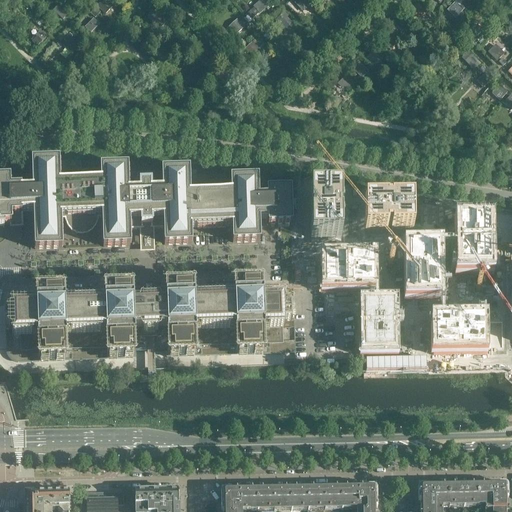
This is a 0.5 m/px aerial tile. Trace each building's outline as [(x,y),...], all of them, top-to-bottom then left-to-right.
[(100,0),(95,6),(105,15),(115,5),(109,0),(100,0)] [(196,0),(190,7),(200,17),(209,7),(201,0),(196,0)] [(265,0),(261,0),(254,6),(261,14),(271,5),(265,0)] [(296,0),(290,6),(300,15),(309,6),(303,0),(296,0)] [(49,12),(59,21),(68,11),(58,2),(49,12)] [(448,19),(464,19),(464,2),(448,2),(448,19)] [(408,12),(417,22),(427,12),(417,3),(408,12)] [(142,24),(152,33),(161,23),(152,14),(142,24)] [(226,27),(236,36),(245,26),(236,17),(226,27)] [(92,32),(101,24),(95,18),(86,26),(92,32)] [(267,28),(277,37),(287,27),(277,18),(267,28)] [(28,38),(38,47),(47,37),(38,28),(28,38)] [(460,37),(470,47),(479,37),(470,28),(460,37)] [(245,47),(255,56),(265,46),(255,37),(245,47)] [(373,48),(383,57),(392,47),(383,38),(373,48)] [(57,51),(67,60),(77,50),(67,41),(57,51)] [(486,53),(496,62),(506,53),(496,43),(486,53)] [(368,60),(376,67),(383,58),(375,51),(368,60)] [(476,74),(484,66),(470,51),(462,59),(476,74)] [(190,69),(199,78),(209,68),(199,59),(190,69)] [(358,73),(363,78),(371,70),(365,65),(358,73)] [(335,82),(345,91),(355,81),(345,72),(335,82)] [(502,103),(511,113),(511,112),(511,94),(511,93),(502,103)] [(291,206),(291,199),(290,194),(290,191),(290,189),(290,188),(290,183),(258,179),(249,180),(249,177),(239,178),(239,180),(231,180),(225,181),(225,175),(196,176),(196,171),(189,171),(181,171),(181,169),(170,169),(170,172),(162,172),(128,173),(127,168),(119,168),(119,167),(119,166),(109,166),(109,168),(108,168),(106,168),(104,168),(103,168),(100,168),(100,169),(81,169),(80,161),(59,161),(51,162),(51,161),(51,159),(40,160),(40,162),(32,162),(23,163),(21,163),(8,163),(8,164),(0,164),(0,226),(4,226),(4,224),(22,223),(22,213),(34,212),(35,250),(62,249),(61,220),(67,220),(67,221),(67,223),(69,226),(69,227),(72,230),(73,231),(76,233),(77,233),(81,234),(83,234),(86,233),(88,233),(91,230),(92,230),(94,227),(95,225),(96,222),(96,220),(96,219),(102,219),(103,248),(130,247),(130,231),(140,230),(143,230),(143,231),(143,232),(143,233),(143,234),(144,234),(144,235),(145,235),(145,236),(146,236),(147,236),(148,236),(148,235),(149,235),(150,234),(150,233),(151,233),(151,232),(151,231),(150,231),(150,230),(164,229),(164,245),(191,245),(191,228),(197,228),(197,229),(226,228),(226,227),(232,227),(233,243),(260,242),(259,220),(268,220),(268,226),(291,225),(291,206)] [(340,190),(310,191),(311,260),(324,259),(324,290),(362,289),(363,352),(502,350),(501,257),(488,257),(488,223),(412,224),(412,203),(340,204),(340,190)] [(284,329),(284,321),(291,321),(291,305),(283,305),(283,298),(280,298),(279,291),(261,292),(261,284),(234,285),(234,292),(193,294),(193,287),(166,288),(166,295),(153,295),(152,295),(152,294),(151,293),(150,292),(149,292),(148,292),(147,293),(146,293),(146,294),(145,295),(145,296),(132,296),(132,289),(105,290),(105,297),(63,298),(63,291),(36,292),(37,299),(20,300),(21,307),(5,308),(6,348),(7,352),(7,353),(7,354),(7,355),(7,356),(8,357),(9,359),(10,360),(11,361),(12,361),(14,362),(16,363),(18,363),(136,359),(135,333),(166,332),(167,358),(263,355),(263,344),(281,343),(281,329),(284,329)] [(492,511),(492,505),(492,486),(477,487),(478,506),(486,506),(486,511),(492,511)] [(506,505),(506,488),(506,487),(505,487),(505,486),(504,486),(492,486),(492,505),(506,505)] [(449,507),(448,487),(434,488),(434,506),(434,511),(440,511),(440,507),(449,507)] [(463,507),(463,487),(448,487),(449,507),(463,507)] [(478,506),(477,487),(463,487),(463,507),(478,506)] [(434,506),(434,488),(422,488),(421,488),(420,488),(420,489),(420,490),(420,506),(434,506)] [(341,509),(341,489),(324,490),(324,510),(341,509)] [(358,505),(358,489),(341,489),(341,509),(358,509),(357,511),(363,511),(363,505),(358,505)] [(375,511),(375,491),(375,490),(374,489),(373,489),(358,489),(358,505),(363,505),(363,511),(375,511)] [(291,510),(290,490),(273,491),(274,511),(291,510)] [(308,510),(307,490),(290,490),(291,510),(308,510)] [(324,510),(324,490),(307,490),(308,510),(324,510)] [(240,508),(240,491),(224,492),(223,492),(223,493),(223,494),(223,511),(235,511),(235,508),(240,508)] [(257,511),(257,491),(240,491),(240,508),(235,508),(235,511),(240,511),(257,511)] [(274,511),(273,491),(257,491),(257,511),(274,511)] [(147,511),(147,493),(135,493),(135,498),(135,511),(147,511)] [(159,508),(159,504),(163,503),(163,493),(147,493),(147,511),(153,511),(153,510),(159,510),(159,508)] [(179,507),(178,493),(163,493),(163,503),(159,504),(159,508),(178,508),(178,507),(179,507)] [(117,511),(117,507),(124,507),(123,498),(123,494),(80,495),(80,499),(80,501),(83,501),(83,505),(80,505),(80,511),(117,511)] [(52,505),(51,495),(26,496),(26,508),(47,508),(49,510),(53,510),(53,505),(52,505)] [(69,511),(69,499),(69,495),(51,495),(52,505),(53,505),(53,510),(58,510),(58,511),(69,511)]
